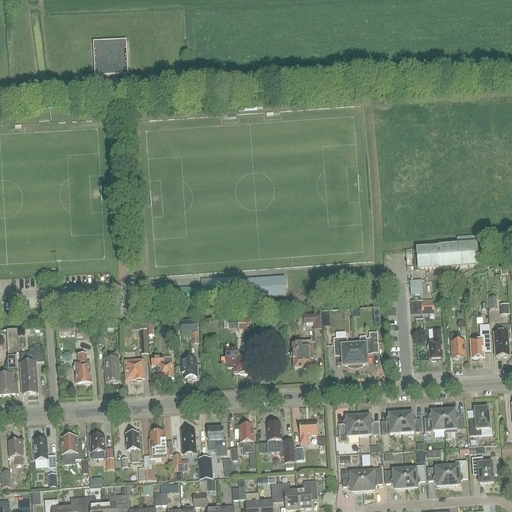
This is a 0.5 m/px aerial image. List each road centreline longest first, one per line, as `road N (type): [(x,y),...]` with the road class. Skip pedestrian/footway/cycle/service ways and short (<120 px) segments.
road 1 (tertiary): [(0,416),(511,384)]
road 2 (residential): [(509,511),(495,503),(363,511)]
